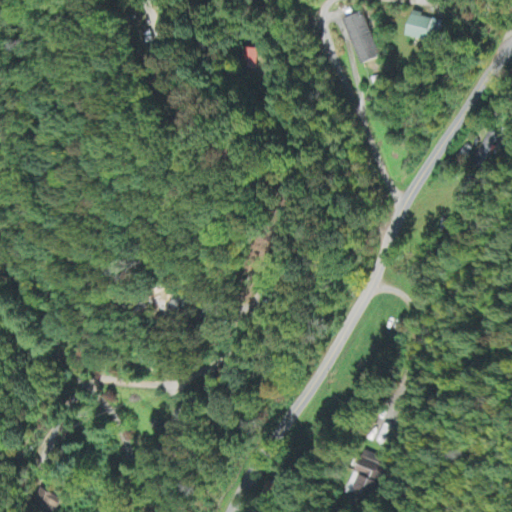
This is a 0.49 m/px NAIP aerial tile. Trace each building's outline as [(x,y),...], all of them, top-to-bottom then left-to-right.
[(344,21),(363,66),(380,59),(362,14),(344,21)] [(410,39),(431,42),(432,34),(442,35),(444,21),(413,16),(410,39)] [(258,50),(242,51),(243,70),(259,69),(258,50)] [(492,176),(503,137),(486,133),(475,171),(492,176)] [(167,316),(184,321),(191,301),(174,296),(167,316)] [(347,493),(371,505),(391,463),(367,451),(347,493)] [(60,511),(65,498),(39,491),(35,505),(58,511),(60,511)]
